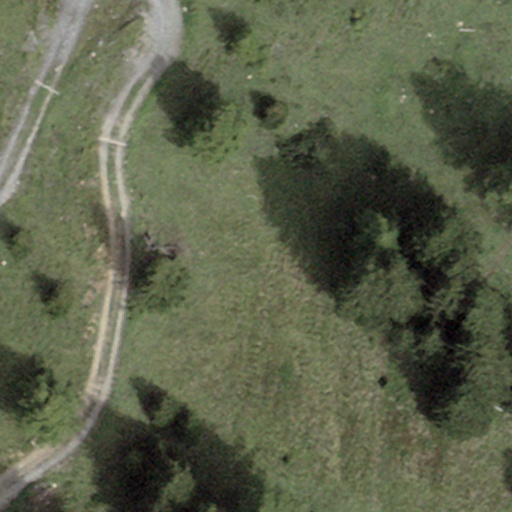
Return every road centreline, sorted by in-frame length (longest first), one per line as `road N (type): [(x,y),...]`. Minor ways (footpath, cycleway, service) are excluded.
road 1 (track): [(0,506),(115,358),(122,159),(183,22),(171,0)]
road 2 (track): [(68,0),(22,145),(0,180)]
